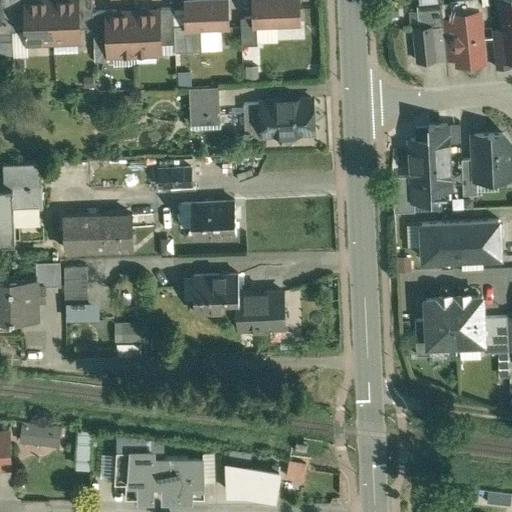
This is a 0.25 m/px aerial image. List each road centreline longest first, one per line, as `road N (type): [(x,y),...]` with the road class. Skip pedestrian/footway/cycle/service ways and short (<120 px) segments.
road 1 (tertiary): [(354,106),(375,511)]
road 2 (residential): [(354,106),(511,95)]
road 3 (track): [(369,389),(511,411)]
